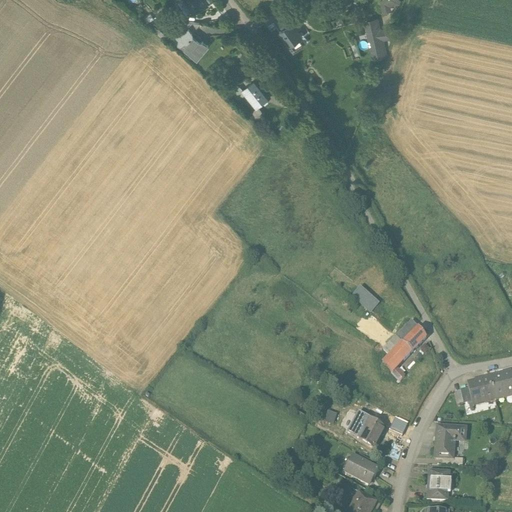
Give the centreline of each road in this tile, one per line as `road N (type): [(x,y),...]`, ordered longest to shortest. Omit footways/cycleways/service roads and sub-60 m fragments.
road 1 (residential): [(231,6),(457,374)]
road 2 (residential): [(396,511),(416,432),(457,374)]
